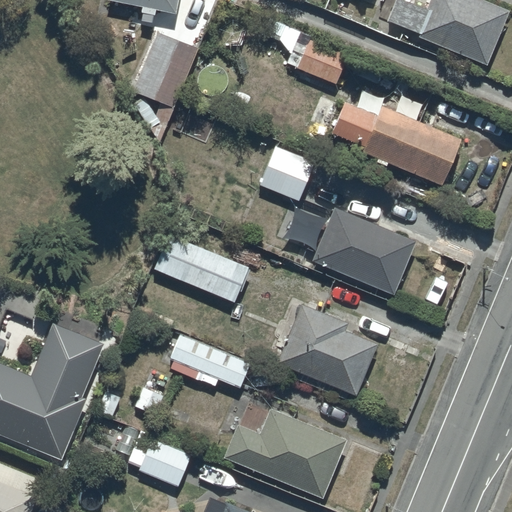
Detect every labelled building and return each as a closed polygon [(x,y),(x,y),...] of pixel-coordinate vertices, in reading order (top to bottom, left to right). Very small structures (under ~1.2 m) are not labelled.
[(176,10),(178,0),(125,0),(143,3),(140,17),(153,19),(156,6),(176,10)] [(509,7),(493,0),(427,0),(426,3),(417,0),(393,0),(387,16),(419,29),(418,33),(486,61),(509,7)] [(167,124),(198,45),(156,28),(133,87),(161,97),(153,118),(167,124)] [(310,35),(296,63),(335,81),(348,53),(310,35)] [(461,135),(380,101),(377,112),(344,98),(332,129),(364,143),(362,147),(441,180),(461,135)] [(315,158),(275,142),(259,181),(299,197),(315,158)] [(415,236),(334,203),(312,256),(392,290),(415,236)] [(170,231),(154,264),(233,299),(248,265),(170,231)] [(300,298),(276,357),(355,390),(376,340),(344,327),(348,318),(300,298)] [(103,340),(54,320),(31,373),(0,360),(0,430),(60,456),(86,396),(80,393),(103,340)] [(250,359),(181,330),(170,354),(174,356),(170,365),(215,383),(218,376),(239,385),(250,359)] [(163,393),(143,384),(134,404),(155,413),(163,393)] [(346,436),(270,404),(260,430),(237,420),(224,453),(322,494),(346,436)] [(156,433),(140,427),(129,458),(141,463),(139,467),(178,482),(190,451),(155,437),(156,433)] [(29,511),(45,477),(0,458),(0,511),(29,511)] [(263,511),(227,496),(226,500),(211,493),(202,511),(263,511)]
